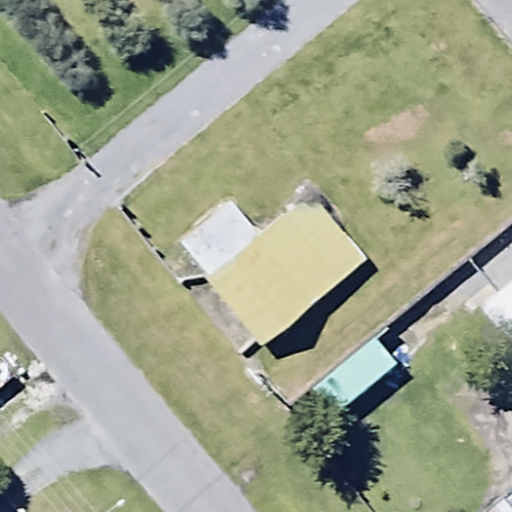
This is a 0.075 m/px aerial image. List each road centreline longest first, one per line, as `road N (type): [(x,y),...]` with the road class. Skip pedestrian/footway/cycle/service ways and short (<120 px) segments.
road 1 (unclassified): [(312,0),(0,260)]
road 2 (residential): [(205,511),(0,261)]
